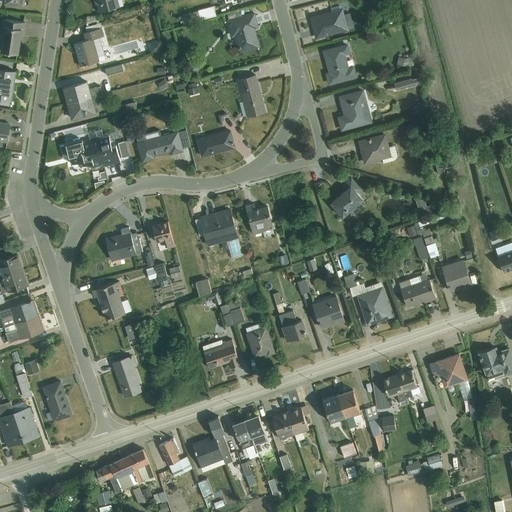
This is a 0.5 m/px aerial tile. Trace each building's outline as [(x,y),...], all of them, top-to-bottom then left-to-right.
[(95,0),(99,13),(124,6),(121,0),(95,0)] [(187,16),(181,18),(183,24),(190,22),(190,23),(201,20),(201,21),(216,17),(214,7),(187,14),(187,16)] [(333,14),(312,19),(317,37),(348,29),(347,26),(353,25),(350,14),(344,15),(343,9),(340,9),(340,7),(331,9),(333,14)] [(229,21),(243,18),(241,11),(227,15),(229,21)] [(391,14),(383,16),(384,24),(393,22),(391,14)] [(243,18),(229,21),(227,22),(231,38),(234,37),(238,52),(258,47),(254,32),(253,33),(252,29),(257,27),(254,15),(243,18)] [(3,20),(1,35),(3,35),(1,52),(18,54),(21,36),(23,36),(25,23),(3,20)] [(87,32),(101,28),(100,24),(85,28),(87,32)] [(101,28),(87,32),(83,33),(86,41),(74,44),(80,67),(106,60),(100,38),(104,36),(101,28)] [(159,42),(149,45),(151,53),(162,50),(159,42)] [(140,44),(136,54),(143,57),(147,47),(140,44)] [(349,45),(324,52),(330,74),(327,75),(330,84),(357,77),(354,66),(349,67),(346,56),(351,54),(349,45)] [(399,58),(397,65),(403,67),(413,64),(411,57),(405,59),(399,58)] [(197,60),(183,74),(189,80),(203,66),(197,60)] [(122,64),(105,69),(107,75),(124,71),(122,64)] [(0,69),(0,99),(11,102),(15,72),(0,69)] [(410,72),(393,77),(397,91),(424,83),(422,77),(412,79),(410,72)] [(255,76),(237,80),(243,102),(240,103),(243,117),(247,116),(247,117),(265,112),(255,76)] [(221,77),(214,78),(216,86),(223,85),(221,77)] [(164,80),(158,84),(162,90),(168,86),(164,80)] [(68,104),(97,96),(102,94),(100,86),(90,89),(88,82),(64,88),(68,104)] [(189,89),(188,90),(189,96),(199,93),(198,87),(196,88),(195,83),(188,85),(189,89)] [(345,116),(339,118),(342,130),(372,122),(364,91),(340,97),(345,116)] [(97,96),(68,104),(72,119),(101,111),(97,96)] [(120,114),(124,113),(137,110),(135,102),(111,108),(113,116),(120,114)] [(423,104),(413,107),(415,112),(424,110),(423,104)] [(124,113),(120,114),(123,126),(127,139),(130,138),(124,113)] [(120,114),(113,116),(116,128),(123,126),(120,114)] [(0,141),(7,142),(10,124),(0,123),(0,141)] [(144,136),(137,138),(143,162),(153,159),(153,156),(171,151),(172,154),(182,151),(177,131),(162,136),(160,129),(143,134),(144,136)] [(109,136),(110,142),(115,141),(112,133),(108,134),(108,133),(103,134),(101,130),(88,133),(90,139),(103,136),(103,137),(109,136)] [(230,131),(197,139),(202,156),(235,148),(230,131)] [(59,140),(60,148),(68,146),(70,157),(67,158),(67,159),(80,155),(83,166),(80,166),(80,167),(93,164),(94,168),(102,166),(102,164),(107,163),(108,169),(109,169),(108,166),(120,163),(120,166),(121,166),(116,144),(111,145),(110,142),(109,136),(103,137),(68,145),(66,137),(58,139),(59,140)] [(386,136),(360,142),(365,163),(382,159),(384,164),(395,161),(397,158),(398,155),(395,146),(389,148),(386,136)] [(125,141),(118,143),(122,158),(129,157),(125,141)] [(442,165),(436,166),(438,175),(444,173),(442,165)] [(344,191),(331,203),(343,218),(364,200),(357,192),(361,189),(351,178),(341,187),(344,191)] [(418,208),(413,209),(416,218),(434,212),(432,205),(427,207),(424,199),(416,202),(418,208)] [(253,203),(246,205),(254,235),(273,229),(267,207),(255,210),(253,203)] [(443,215),(418,223),(420,226),(452,216),(452,217),(462,214),(460,209),(451,212),(445,214),(444,213),(443,214),(443,215)] [(201,219),(205,234),(208,247),(227,242),(228,245),(239,243),(230,210),(230,212),(217,215),(216,213),(200,218),(201,219)] [(454,220),(449,222),(450,226),(461,222),(460,217),(454,219),(454,220)] [(205,234),(201,219),(195,220),(197,230),(199,236),(205,234)] [(168,222),(152,226),(157,243),(166,241),(168,249),(175,247),(168,222)] [(463,225),(454,229),(456,235),(465,232),(463,225)] [(414,226),(407,228),(410,238),(417,235),(414,226)] [(426,246),(430,257),(431,258),(439,255),(437,247),(439,246),(437,239),(433,240),(429,229),(427,230),(425,227),(422,228),(423,230),(421,231),(426,246)] [(132,240),(131,234),(129,228),(121,230),(122,235),(107,239),(106,238),(111,258),(136,251),(136,254),(143,252),(139,238),(139,239),(132,240)] [(497,230),(489,233),(492,242),(501,239),(497,230)] [(430,257),(426,246),(425,247),(421,237),(415,239),(419,249),(417,249),(421,260),(422,260),(423,263),(428,261),(427,258),(430,257)] [(136,251),(111,258),(112,261),(136,255),(136,254),(136,251)] [(511,251),(498,256),(504,273),(511,269),(511,251)] [(148,255),(145,256),(148,266),(154,265),(151,252),(147,252),(148,255)] [(341,253),(335,255),(338,264),(344,262),(341,253)] [(0,277),(23,270),(18,255),(0,260),(0,277)] [(286,255),(279,257),(281,266),(289,263),(286,255)] [(314,259),(307,262),(310,272),(318,270),(314,259)] [(463,260),(442,266),(450,292),(459,289),(458,287),(462,286),(463,289),(472,286),(463,260)] [(155,266),(158,277),(159,282),(168,279),(163,263),(155,266)] [(158,277),(155,266),(146,268),(149,280),(158,277)] [(179,266),(169,269),(172,279),(174,278),(175,281),(182,279),(179,266)] [(246,268),(239,270),(241,278),(249,275),(246,268)] [(23,270),(0,277),(0,287),(2,293),(28,285),(23,270)] [(372,316),(374,322),(391,316),(380,283),(365,287),(364,283),(360,284),(358,281),(356,281),(353,274),(344,277),(348,288),(349,288),(352,297),(358,294),(366,318),(372,316)] [(422,282),(419,276),(399,283),(407,307),(424,301),(424,303),(436,299),(429,279),(427,280),(422,282)] [(255,278),(234,285),(236,290),(257,283),(255,278)] [(207,279),(196,282),(199,296),(212,292),(208,280),(207,280),(207,279)] [(306,280),(298,283),(302,294),(310,292),(306,280)] [(120,281),(93,291),(95,297),(98,296),(106,320),(126,313),(116,285),(121,284),(120,281)] [(218,292),(207,296),(208,301),(214,299),(216,305),(221,304),(218,292)] [(278,292),(273,294),(279,313),(284,311),(278,292)] [(335,296),(313,304),(321,328),(336,323),(337,325),(345,322),(335,296)] [(0,316),(4,327),(38,315),(33,300),(31,301),(0,310),(0,316)] [(228,303),(235,324),(245,321),(240,307),(239,308),(236,301),(228,303)] [(235,324),(228,303),(220,306),(227,327),(235,324)] [(293,311),(279,315),(288,342),(307,335),(302,321),(297,322),(293,311)] [(38,315),(4,327),(9,342),(43,331),(38,315)] [(124,338),(132,335),(127,321),(119,324),(124,338)] [(259,324),(246,328),(247,333),(255,357),(267,353),(268,355),(274,353),(266,327),(261,328),(259,324)] [(222,340),(202,346),(210,369),(229,362),(231,368),(240,365),(232,339),(223,343),(222,340)] [(491,356),(489,351),(479,354),(488,381),(490,382),(494,381),(495,379),(511,373),(511,357),(509,349),(498,353),(491,356)] [(17,352),(11,353),(14,362),(20,360),(17,352)] [(459,355),(430,364),(439,389),(458,383),(463,401),(473,398),(468,384),(474,382),(473,377),(466,379),(459,355)] [(133,356),(113,363),(125,397),(141,391),(132,366),(136,365),(133,356)] [(36,361),(24,364),(28,375),(39,371),(36,361)] [(15,367),(14,367),(24,399),(33,396),(22,364),(20,365),(19,364),(14,365),(15,367)] [(398,375),(406,398),(421,393),(419,387),(417,387),(411,370),(398,375)] [(406,398),(398,375),(383,380),(389,398),(397,395),(401,405),(408,403),(406,398)] [(61,382),(43,388),(51,412),(46,414),(49,421),(54,419),(55,420),(72,415),(61,382)] [(338,395),(346,417),(350,430),(355,429),(354,427),(357,426),(356,423),(363,421),(353,390),(338,395)] [(346,417),(338,395),(323,400),(330,422),(346,417)] [(11,405),(24,441),(39,436),(29,407),(28,408),(25,401),(11,405)] [(24,441),(11,405),(10,402),(0,404),(0,423),(9,447),(24,441)] [(301,407),(304,417),(311,415),(307,405),(301,407)] [(434,405),(423,409),(428,422),(435,420),(439,432),(443,431),(434,405)] [(304,417),(301,407),(287,412),(298,441),(305,439),(302,432),(309,430),(304,417)] [(370,407),(365,408),(378,453),(383,452),(378,418),(375,419),(370,407)] [(287,412),(273,417),(280,440),(295,435),(287,412)] [(244,421),(256,453),(263,450),(261,444),(269,441),(259,415),(244,421)] [(216,439),(226,463),(231,462),(233,469),(241,466),(240,464),(236,452),(230,454),(222,434),(225,433),(218,416),(209,420),(216,439)] [(394,416),(382,417),(384,432),(396,430),(394,416)] [(256,453),(244,421),(233,425),(246,458),(257,454),(256,453)] [(226,463),(216,439),(210,441),(209,438),(206,439),(207,442),(203,443),(202,441),(193,445),(204,472),(226,463)] [(173,439),(159,445),(175,477),(193,468),(187,457),(180,460),(177,454),(180,452),(173,439)] [(353,443),(340,447),(344,458),(357,454),(353,443)] [(135,453),(146,479),(154,475),(143,449),(135,453)] [(127,457),(139,483),(146,479),(135,453),(127,457)] [(287,454),(279,457),(284,470),(291,467),(287,454)] [(423,464),(425,469),(425,470),(430,468),(431,470),(443,467),(439,454),(427,458),(428,461),(423,463),(423,464)] [(111,464),(123,490),(139,483),(127,457),(111,464)] [(240,464),(241,466),(250,488),(257,486),(247,461),(240,464)] [(373,461),(359,463),(361,475),(374,473),(373,461)] [(385,461),(374,464),(376,472),(386,469),(385,461)] [(425,469),(423,464),(420,465),(419,462),(406,466),(409,477),(422,472),(422,470),(425,469)] [(123,490),(111,464),(96,471),(101,482),(110,478),(117,493),(123,490)] [(354,465),(345,468),(349,479),(357,476),(354,465)] [(153,472),(158,481),(168,476),(163,467),(153,472)] [(198,482),(204,498),(213,494),(207,478),(198,482)] [(274,479),(268,481),(272,494),(278,492),(274,479)] [(204,498),(198,482),(188,486),(191,494),(194,493),(199,505),(205,503),(204,498)] [(139,487),(133,490),(139,505),(145,502),(139,487)] [(149,488),(142,490),(145,498),(151,496),(149,488)] [(109,491),(96,495),(99,508),(100,507),(101,511),(108,509),(107,506),(112,505),(109,491)] [(164,492),(153,496),(156,504),(161,502),(161,503),(167,501),(164,492)] [(463,497),(446,503),(448,508),(465,502),(463,497)] [(97,498),(86,500),(88,511),(98,511),(100,511),(97,498)] [(222,500),(214,504),(216,509),(224,506),(222,500)] [(505,511),(504,500),(494,502),(495,511),(505,511)] [(166,502),(159,505),(161,511),(164,511),(169,511),(166,502)]
